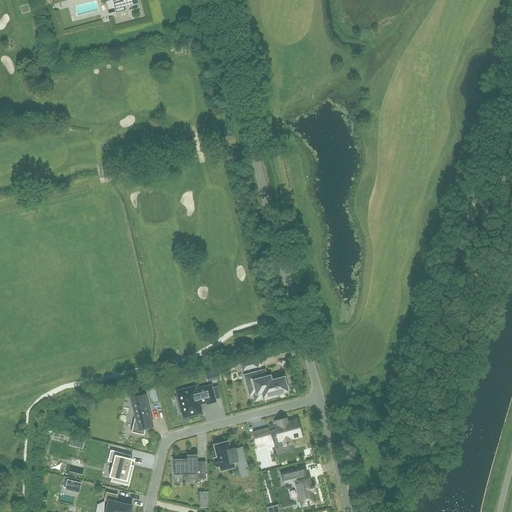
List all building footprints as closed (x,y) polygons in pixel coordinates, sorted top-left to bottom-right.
[(112,0),(112,1),(108,2),(107,1),(105,2),(109,15),(126,11),(126,7),(137,4),(138,8),(140,7),(138,0),(112,0)] [(255,360),(241,364),(243,371),(257,367),(255,360)] [(265,370),(244,376),(250,395),(254,394),(254,395),(257,395),(257,393),(263,392),(264,399),(277,395),(277,393),(287,391),(286,386),(287,386),(284,377),(278,379),(278,380),(271,382),(270,377),(267,378),(265,370)] [(195,386),(175,391),(179,405),(178,406),(180,413),(181,413),(183,419),(203,413),(201,405),(206,403),(206,405),(216,402),(212,384),(196,388),(195,386)] [(159,403),(155,387),(148,389),(152,405),(159,403)] [(136,414),(131,432),(144,435),(146,428),(152,427),(144,395),(131,399),(136,414)] [(268,429),(261,431),(263,442),(271,440),(270,438),(278,436),(280,442),(282,441),(283,446),(287,445),(287,446),(289,445),(289,444),(292,443),(291,439),(301,436),(296,420),(287,422),(286,420),(276,422),(276,425),(275,425),(276,429),(268,431),(268,429)] [(71,437),(69,445),(82,449),(85,440),(71,437)] [(228,442),(214,446),(217,458),(215,459),(217,467),(220,466),(221,471),(234,467),(233,463),(237,462),(241,478),(249,476),(242,448),(235,450),(234,448),(230,449),(228,442)] [(111,450),(108,462),(113,463),(109,477),(112,477),(111,481),(129,486),(134,466),(133,466),(133,467),(130,466),(132,459),(130,459),(131,455),(111,450)] [(182,480),(206,479),(205,462),(198,462),(197,455),(187,455),(187,459),(173,459),(174,475),(182,475),(182,480)] [(305,468),(281,474),(283,481),(283,482),(295,479),(302,506),(307,504),(308,506),(310,506),(309,504),(315,502),(312,492),(315,491),(313,484),(311,484),(309,475),(307,475),(305,468)] [(109,501),(105,511),(130,511),(132,506),(116,502),(117,495),(107,493),(105,500),(109,501)]
